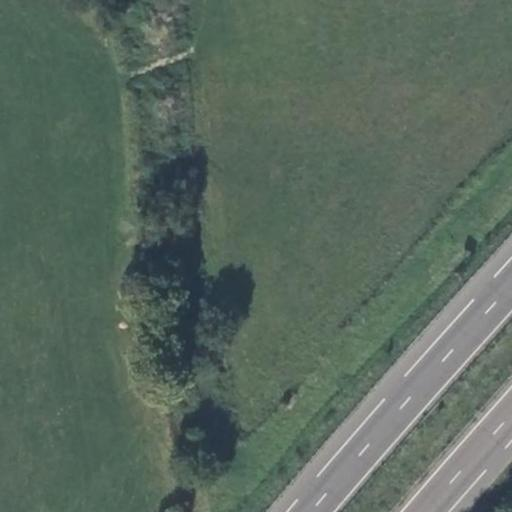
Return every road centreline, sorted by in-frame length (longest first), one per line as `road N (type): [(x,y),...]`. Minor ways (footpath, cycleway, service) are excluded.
road 1 (trunk): [(511,286),(311,511)]
road 2 (trunk): [(426,511),(511,415)]
